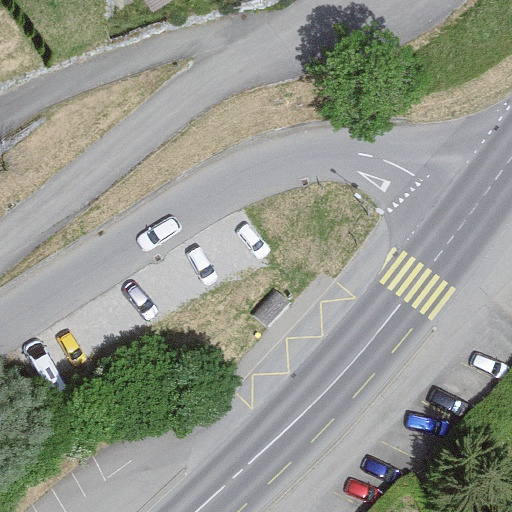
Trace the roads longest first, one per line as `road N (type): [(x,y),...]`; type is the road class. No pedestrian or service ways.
road 1 (residential): [(477,209),(374,156),(284,161),(222,188),(0,325)]
road 2 (secondary): [(195,511),(363,352),(477,209)]
